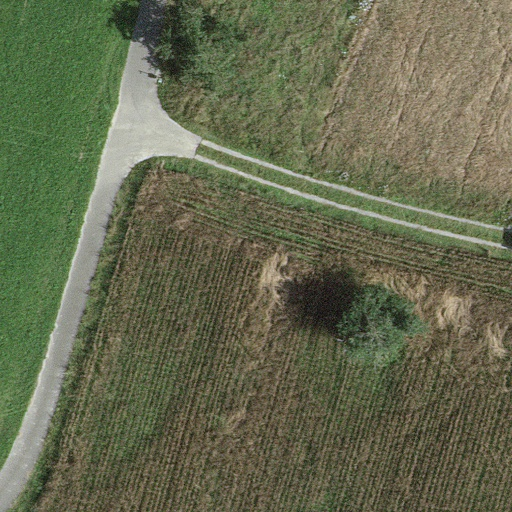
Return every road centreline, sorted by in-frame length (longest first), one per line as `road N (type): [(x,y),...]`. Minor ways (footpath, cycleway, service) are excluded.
road 1 (residential): [(158,0),(31,467),(0,503)]
road 2 (track): [(125,130),(316,191),(511,237)]
